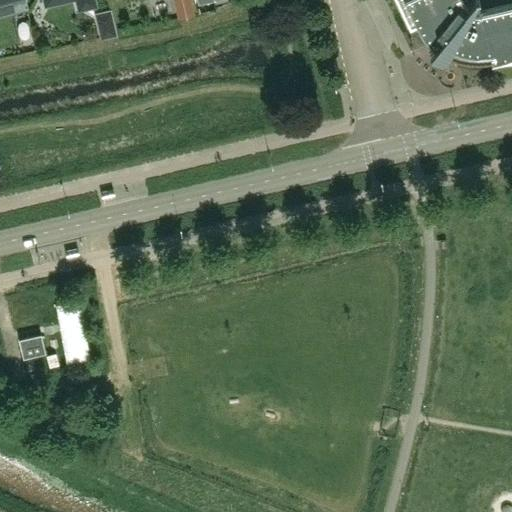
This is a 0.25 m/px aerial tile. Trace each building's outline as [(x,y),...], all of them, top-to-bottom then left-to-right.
[(25,8),(27,7),(25,0),(0,0),(0,6),(14,4),(15,9),(25,6),(25,8)] [(176,0),(180,18),(194,15),(190,0),(176,0)] [(427,39),(433,44),(434,46),(438,48),(441,51),(445,53),(448,54),(452,56),(457,58),(461,59),(466,60),(470,60),(475,61),(479,61),(484,60),(488,60),(505,56),(506,63),(511,61),(511,0),(397,0),(409,26),(416,23),(418,27),(420,30),(424,35),(427,39)] [(102,35),(114,32),(109,11),(97,14),(102,35)] [(23,356),(45,351),(41,333),(19,338),(23,356)]
